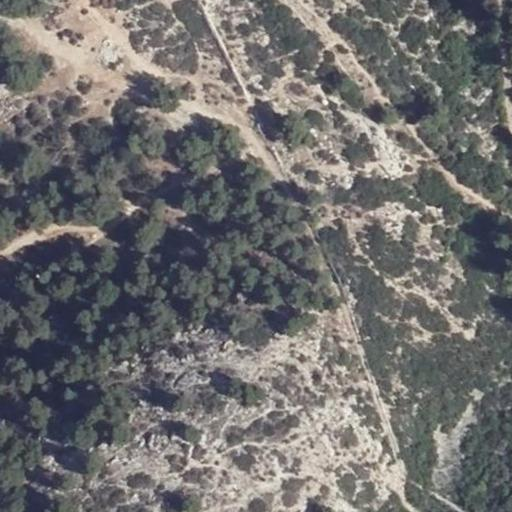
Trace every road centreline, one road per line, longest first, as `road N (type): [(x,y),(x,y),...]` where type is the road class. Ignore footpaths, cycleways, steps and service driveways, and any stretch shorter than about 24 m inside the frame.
road 1 (track): [(307,0),(374,69),(468,189),(511,216)]
road 2 (track): [(511,141),(500,0)]
